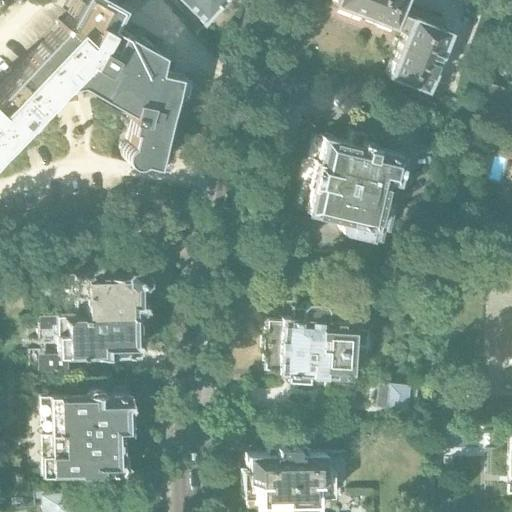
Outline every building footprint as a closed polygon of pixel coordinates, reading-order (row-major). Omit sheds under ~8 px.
[(165,130),(170,109),(176,110),(181,93),(179,93),(180,92),(179,91),(182,78),(181,78),(182,75),(179,74),(153,68),(157,51),(117,28),(105,51),(94,45),(116,5),(121,0),(72,0),(60,22),(56,20),(55,23),(27,0),(12,0),(51,33),(39,45),(32,39),(18,54),(25,60),(0,85),(0,147),(47,98),(43,94),(58,78),(62,82),(76,79),(78,76),(97,86),(95,91),(126,109),(125,113),(129,114),(126,127),(131,128),(128,139),(124,141),(121,144),(119,148),(118,152),(119,157),(122,160),(126,162),(130,163),(134,163),(138,160),(157,165),(158,165),(161,165),(161,162),(162,162),(165,149),(166,149),(166,148),(167,148),(171,131),(165,130)] [(178,0),(199,20),(198,21),(199,22),(201,20),(200,20),(211,8),(212,8),(218,0),(178,0)] [(359,16),(365,0),(330,0),(329,2),(344,8),(355,12),(354,14),(359,16)] [(365,0),(359,16),(363,17),(364,15),(389,25),(389,24),(396,9),(399,0),(365,0)] [(393,43),(436,57),(447,28),(396,9),(389,24),(401,29),(396,39),(395,38),(393,43)] [(424,89),(436,57),(393,43),(391,47),(393,48),(383,73),(424,89)] [(504,112),(511,90),(481,80),(474,102),(504,112)] [(376,197),(382,172),(390,174),(396,153),(371,147),(372,142),(367,141),(360,139),(362,132),(362,131),(348,128),(345,140),(344,141),(320,135),(314,158),(311,158),(310,160),(312,161),(313,160),(320,162),(314,185),(307,183),(305,182),(304,185),(307,186),(302,210),(303,210),(304,210),(314,212),(337,217),(336,223),(336,224),(336,227),(338,229),(341,231),(366,237),(376,239),(379,227),(383,228),(389,201),(376,197)] [(72,274),(51,281),(54,289),(69,288),(69,283),(72,282),(74,314),(74,316),(133,314),(139,314),(139,313),(143,309),(144,308),(144,306),(144,300),(144,298),(139,293),(138,293),(138,292),(137,292),(137,285),(138,285),(140,284),(144,281),(143,273),(140,269),(125,270),(122,274),(102,274),(102,263),(72,274)] [(369,323),(359,323),(349,323),(350,320),(343,320),(343,306),(284,302),(284,301),(282,301),(282,304),(282,314),(281,314),(281,316),(278,316),(278,318),(279,318),(279,319),(270,319),(269,333),(266,335),(265,351),(267,354),(266,368),(276,368),(276,369),(275,369),(275,371),(277,372),(277,371),(287,372),(286,382),(309,384),(310,373),(324,374),(323,389),(343,390),(344,375),(346,375),(346,358),(359,358),(367,358),(369,323)] [(37,349),(26,349),(27,370),(35,369),(35,370),(64,370),(64,354),(91,353),(95,360),(107,359),(112,352),(134,352),(139,347),(139,336),(134,331),(133,332),(133,314),(74,316),(74,314),(36,315),(36,317),(36,328),(37,349)] [(411,410),(413,387),(386,384),(384,408),(411,410)] [(81,394),(47,395),(48,433),(115,432),(126,431),(126,413),(131,408),(131,398),(131,397),(125,392),(104,393),(98,388),(87,389),(81,394)] [(115,432),(48,433),(49,473),(117,471),(118,473),(125,465),(122,463),(122,459),(123,459),(123,458),(122,453),(122,452),(116,452),(115,432)] [(322,483),(321,451),(302,452),(302,444),(263,444),(263,452),(244,453),(244,484),(254,484),(254,511),(306,511),(313,511),(312,483),(322,483)] [(0,507),(33,505),(31,490),(0,493),(0,507)] [(75,511),(74,491),(39,494),(40,511),(75,511)]
